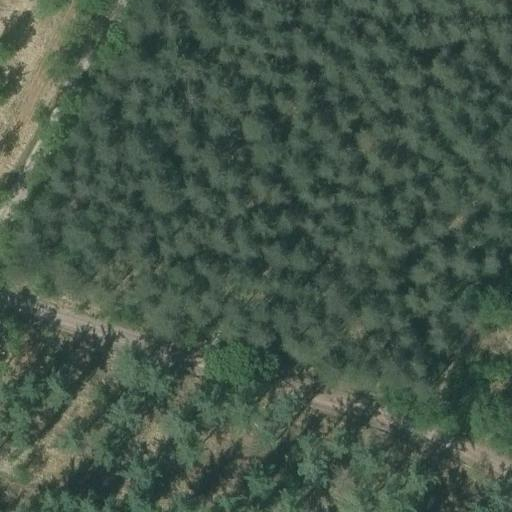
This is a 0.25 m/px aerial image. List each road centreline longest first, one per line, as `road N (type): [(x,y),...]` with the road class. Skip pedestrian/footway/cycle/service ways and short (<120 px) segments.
road 1 (track): [(420,429),(0,298)]
road 2 (track): [(0,235),(133,0)]
